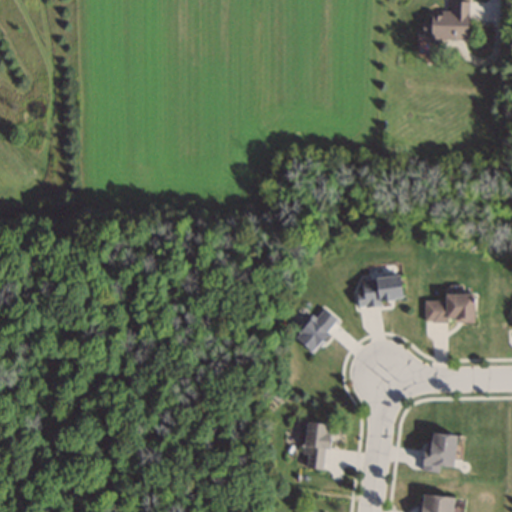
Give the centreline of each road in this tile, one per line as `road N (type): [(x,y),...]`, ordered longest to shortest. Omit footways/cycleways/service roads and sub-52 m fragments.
road 1 (residential): [(385,373),(368,511)]
road 2 (residential): [(511,375),(385,373)]
